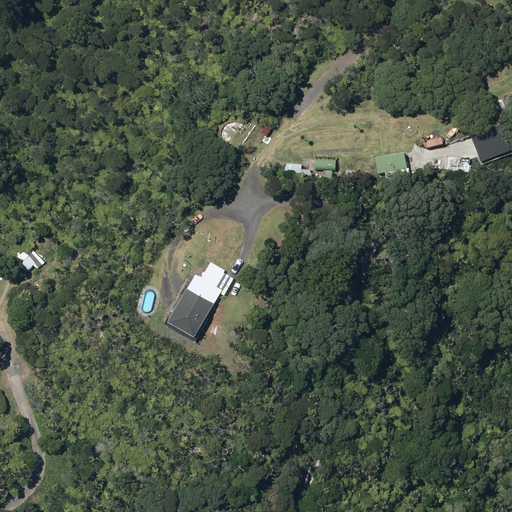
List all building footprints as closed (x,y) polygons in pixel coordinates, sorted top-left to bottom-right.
[(226,144),(245,123),(235,115),(216,135),(226,144)] [(257,131),(265,137),(271,127),(263,122),(257,131)] [(471,136),(481,161),(509,150),(499,125),(471,136)] [(422,140),(424,149),(446,144),(444,135),(422,140)] [(402,153),(373,158),(376,173),(405,168),(402,153)] [(335,160),(314,159),(314,168),(334,169),(335,160)] [(300,175),(300,164),(283,164),(283,175),(300,175)] [(402,169),(381,173),(383,183),(404,178),(402,169)] [(18,257),(29,271),(37,263),(27,250),(18,257)] [(193,274),(165,322),(191,338),(220,289),(216,286),(225,271),(209,262),(199,278),(193,274)]
